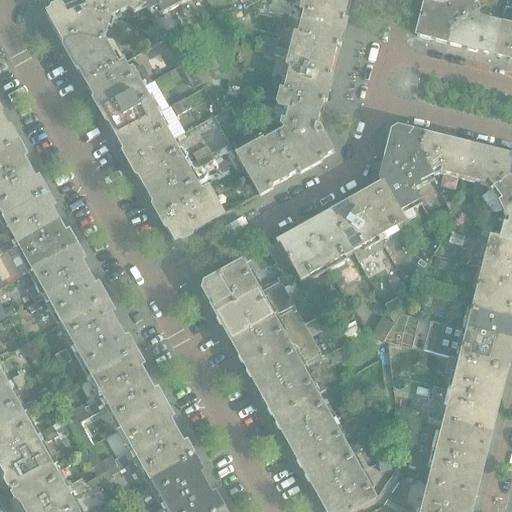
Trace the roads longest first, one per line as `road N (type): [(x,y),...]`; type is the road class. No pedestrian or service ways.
road 1 (residential): [(148,288),(353,168),(369,99)]
road 2 (residential): [(148,288),(0,23)]
road 3 (residential): [(274,511),(148,288)]
road 4 (residential): [(369,99),(511,134)]
road 5 (residential): [(511,87),(378,52)]
